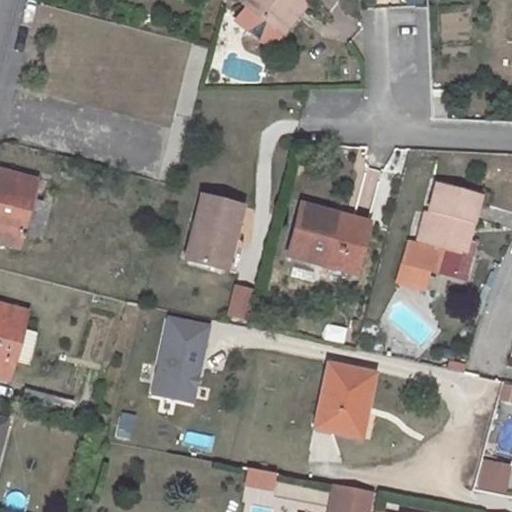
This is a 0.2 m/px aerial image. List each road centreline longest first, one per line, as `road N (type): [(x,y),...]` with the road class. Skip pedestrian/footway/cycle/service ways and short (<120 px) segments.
road 1 (residential): [(511,140),(384,133)]
road 2 (residential): [(384,133),(389,12)]
